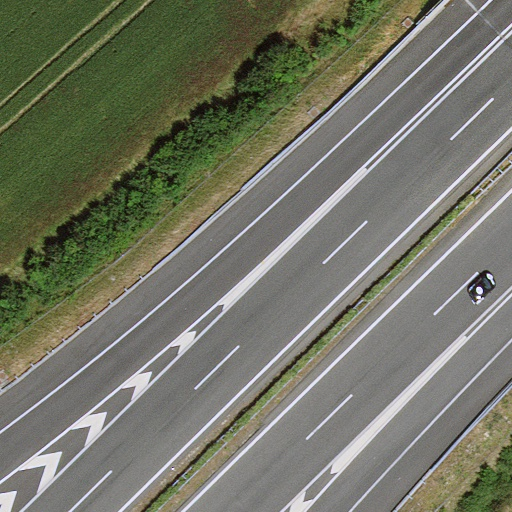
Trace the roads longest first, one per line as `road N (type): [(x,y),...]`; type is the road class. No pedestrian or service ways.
road 1 (motorway): [(511,43),(0,454)]
road 2 (motorway): [(511,79),(69,511)]
road 3 (motorway): [(236,511),(511,241)]
road 4 (motorway): [(318,511),(511,263)]
